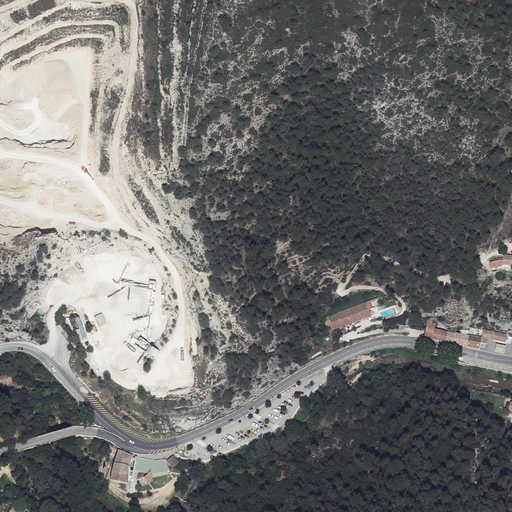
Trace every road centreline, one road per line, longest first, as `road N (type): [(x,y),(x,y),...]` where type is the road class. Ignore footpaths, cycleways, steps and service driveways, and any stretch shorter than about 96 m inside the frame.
road 1 (primary): [(511,360),(413,340),(362,345),(192,437),(138,444)]
road 2 (primary): [(138,444),(46,359),(30,348),(0,347)]
road 3 (residential): [(14,448),(74,429),(138,444)]
